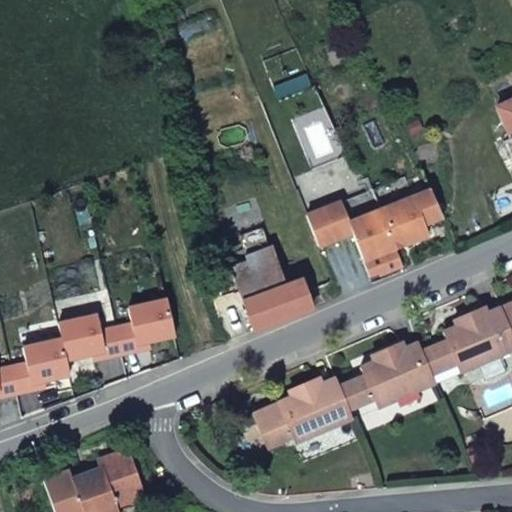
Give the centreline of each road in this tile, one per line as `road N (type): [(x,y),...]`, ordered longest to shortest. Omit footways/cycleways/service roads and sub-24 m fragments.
road 1 (residential): [(146,397),(511,246)]
road 2 (residential): [(308,511),(511,488)]
road 3 (residential): [(146,397),(192,495),(262,511)]
road 4 (residential): [(0,450),(146,397)]
